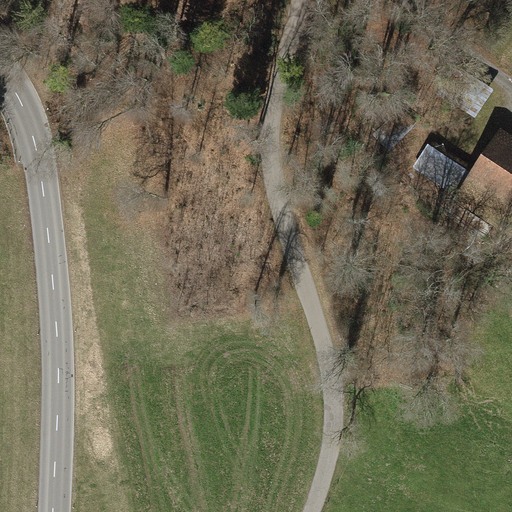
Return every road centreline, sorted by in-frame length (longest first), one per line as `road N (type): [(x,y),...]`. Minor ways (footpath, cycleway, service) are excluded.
road 1 (unclassified): [(298,0),(269,109),(269,154),(331,379),(329,453),(311,511)]
road 2 (tertiary): [(0,65),(29,113),(40,160),(59,375),(53,511)]
road 3 (unclassified): [(406,0),(511,86)]
